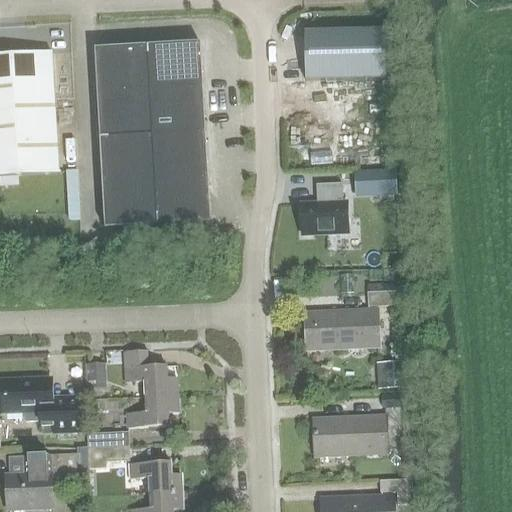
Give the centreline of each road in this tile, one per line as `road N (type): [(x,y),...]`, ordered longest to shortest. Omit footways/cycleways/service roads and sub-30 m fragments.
road 1 (unclassified): [(259,0),(266,172),(252,316)]
road 2 (residential): [(252,316),(0,325)]
road 3 (unclassified): [(0,8),(204,0)]
road 4 (residential): [(261,511),(252,316)]
